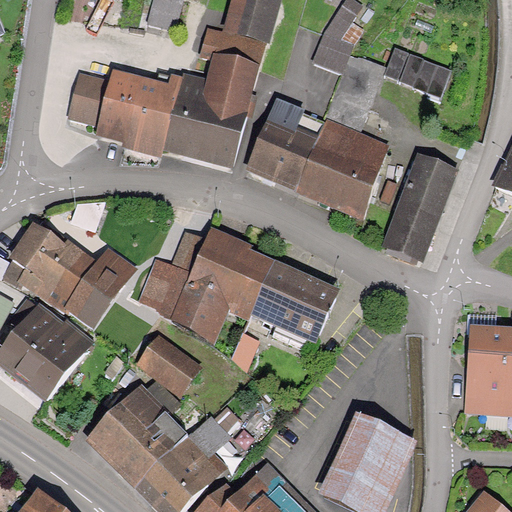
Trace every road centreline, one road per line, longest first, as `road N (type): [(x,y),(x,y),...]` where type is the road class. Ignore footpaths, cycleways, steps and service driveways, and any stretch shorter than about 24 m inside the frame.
road 1 (residential): [(25,189),(123,178),(227,200),(439,292)]
road 2 (residential): [(439,292),(507,74)]
road 3 (residential): [(429,511),(438,461),(439,292)]
road 4 (residential): [(25,189),(43,0)]
road 5 (primary): [(100,511),(53,468),(0,436)]
